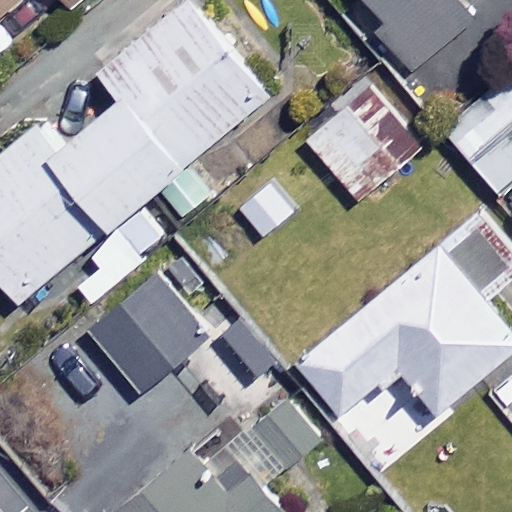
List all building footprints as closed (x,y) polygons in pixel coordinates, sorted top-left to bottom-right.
[(0,165),(0,266),(30,302),(69,270),(100,307),(147,268),(141,261),(225,190),(203,163),(281,97),(198,0),(195,0),(110,72),(131,97),(69,149),(48,125),(0,165)] [(0,0),(0,23),(28,2),(26,0),(0,0)] [(378,0),(450,94),(493,61),(449,2),(451,0),(378,0)] [(511,81),(455,124),(508,196),(511,193),(511,81)] [(370,89),(310,135),(362,202),(422,155),(370,89)] [(511,361),(511,324),(490,296),(511,279),(511,250),(489,221),(307,358),(350,415),(412,368),(445,412),(511,361)] [(219,338),(165,274),(95,332),(149,397),(219,338)] [(294,399),(258,426),(292,471),(328,444),(294,399)] [(224,489),(197,457),(132,511),(289,511),(251,466),(224,489)]
